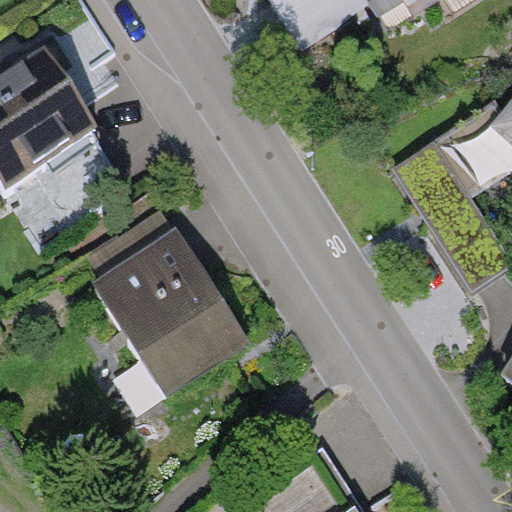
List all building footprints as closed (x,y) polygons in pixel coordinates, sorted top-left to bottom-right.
[(365,0),(279,0),(270,7),(304,60),(375,14),(365,0)] [(404,0),(417,20),(447,0),(404,0)] [(0,98),(0,173),(20,205),(112,147),(58,62),(0,98)] [(511,128),(503,138),(511,147),(511,128)] [(511,267),(437,152),(396,178),(477,303),(511,279),(511,267)] [(105,294),(177,406),(259,354),(188,241),(105,294)] [(234,511),(352,511),(318,459),(234,511)]
